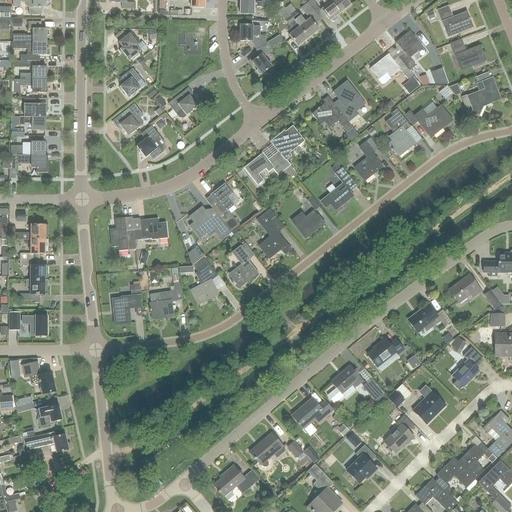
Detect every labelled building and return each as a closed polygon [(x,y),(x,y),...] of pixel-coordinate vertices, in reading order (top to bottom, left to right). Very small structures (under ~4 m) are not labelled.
[(42,15),(42,7),(47,7),(49,7),(50,6),(50,3),(49,1),(47,1),(47,0),(12,0),(13,7),(20,7),(20,2),(25,2),(25,3),(25,4),(25,5),(26,6),(27,7),(28,7),(29,7),(29,15),(42,15)] [(126,3),(126,0),(109,0),(109,3),(122,3),(121,9),(133,9),(133,3),(126,3)] [(191,0),(191,8),(205,8),(204,0),(191,0)] [(320,10),(312,0),(311,0),(307,3),(315,13),(315,14),(320,10)] [(330,0),(322,0),(327,6),(321,10),(330,21),(331,20),(332,22),(334,22),(336,20),(337,18),(335,16),(340,13),(332,2),(330,0)] [(330,0),(332,2),(340,13),(351,5),(347,0),(330,0)] [(261,2),(254,2),(240,1),(240,14),(254,14),(254,7),(261,8),(261,2)] [(301,8),(308,18),(315,13),(307,3),(301,8)] [(310,19),(306,22),(301,16),(300,17),(291,5),(285,9),(295,22),(299,27),(308,38),(318,30),(310,19)] [(446,6),(436,10),(439,16),(448,12),(446,6)] [(0,17),(10,17),(10,7),(0,7),(0,17)] [(290,26),(295,22),(285,9),(284,8),(279,12),(290,26)] [(467,13),(441,23),(443,28),(444,28),(448,37),(459,33),(459,31),(472,26),(467,13)] [(10,17),(0,17),(0,29),(9,29),(8,23),(10,23),(10,17)] [(24,25),(24,18),(15,17),(14,25),(24,25)] [(34,29),(34,36),(25,36),(25,35),(19,35),(19,30),(13,30),(13,42),(47,42),(47,36),(49,36),(50,35),(50,31),(49,30),(47,30),(47,29),(42,29),(42,22),(29,22),(29,29),(34,29)] [(266,44),(262,36),(260,36),(260,27),(252,27),(252,25),(240,25),(239,41),(252,41),(256,50),(266,44)] [(297,46),(308,38),(299,27),(289,35),(297,46)] [(148,31),(149,40),(157,39),(156,30),(148,31)] [(131,32),(118,43),(122,48),(120,49),(129,61),(141,52),(136,46),(140,43),(131,32)] [(403,53),(398,57),(409,70),(415,66),(408,58),(422,47),(409,32),(395,43),(403,53)] [(270,41),(274,48),(286,41),(282,34),(270,41)] [(459,39),(449,43),(451,49),(461,45),(459,39)] [(39,55),(46,55),(48,55),(50,54),(50,50),(48,49),(46,48),(47,42),(13,42),(13,49),(27,49),(27,61),(39,61),(39,55)] [(270,52),(266,44),(256,50),(259,56),(251,62),(261,75),(271,67),(264,57),(270,52)] [(480,46),(454,56),(456,62),(457,62),(461,71),(472,66),(472,64),(485,59),(480,46)] [(409,71),(409,70),(398,57),(393,61),(388,54),(370,69),(378,80),(382,85),(390,79),(389,78),(399,70),(407,79),(412,75),(409,71)] [(33,67),(33,74),(20,74),(20,80),(46,80),(46,67),(33,67)] [(133,68),(118,80),(122,85),(120,87),(129,98),(140,89),(136,84),(141,79),(133,68)] [(463,101),(462,101),(465,107),(470,105),(472,110),(471,113),(478,116),(483,105),(499,99),(494,86),(495,86),(493,80),(492,78),(481,83),(479,76),(474,78),(477,84),(476,84),(479,92),(462,98),(463,101)] [(419,86),(413,78),(402,86),(408,95),(419,86)] [(19,86),(33,86),(33,92),(46,93),(46,80),(20,80),(13,80),(13,93),(19,93),(19,86)] [(335,106),(350,125),(359,118),(354,113),(365,105),(359,98),(357,99),(352,93),(354,91),(346,81),(332,92),(340,102),(335,106)] [(457,84),(448,88),(453,94),(455,97),(460,94),(457,84)] [(453,94),(448,88),(447,86),(439,93),(445,100),(453,94)] [(152,88),(145,93),(149,99),(157,93),(152,88)] [(183,119),(186,116),(198,107),(189,96),(192,93),(188,88),(168,104),(179,118),(183,119)] [(24,99),(24,117),(46,118),(46,111),(47,111),(47,106),(46,106),(46,105),(39,104),(39,99),(24,99)] [(134,104),(111,122),(116,128),(119,125),(128,137),(144,124),(139,119),(143,116),(134,104)] [(350,125),(335,106),(330,110),(324,104),(311,114),(320,125),(324,122),(329,128),(337,121),(346,132),(352,128),(350,126),(350,125)] [(433,135),(452,120),(440,106),(427,116),(422,109),(414,116),(409,111),(404,115),(412,125),(417,121),(430,138),(433,135)] [(396,109),(390,114),(392,116),(385,122),(396,137),(388,144),(397,155),(407,146),(409,148),(415,143),(405,131),(410,127),(396,109)] [(46,118),(24,117),(24,118),(18,118),(18,125),(24,125),(24,124),(32,124),(32,130),(45,130),(46,118)] [(161,146),(156,141),(160,137),(151,126),(141,134),(145,140),(136,147),(145,158),(149,155),(153,160),(163,152),(159,147),(161,146)] [(279,164),(289,177),(296,172),(286,160),(291,156),(289,153),(304,141),(292,126),(284,132),(283,131),(269,142),(277,152),(272,156),(279,164)] [(378,162),(373,156),(375,154),(373,152),(378,148),(370,138),(357,148),(366,159),(354,168),(364,180),(377,169),(373,165),(378,162)] [(32,155),(45,156),(45,149),(47,149),(47,144),(45,144),(45,142),(32,142),(32,155)] [(23,147),(12,147),(11,155),(17,155),(23,155),(23,147)] [(277,187),(289,177),(279,164),(272,156),(267,160),(262,153),(243,168),(257,186),(262,181),(257,175),(265,169),(268,173),(272,169),(277,176),(271,180),(277,187)] [(325,160),(321,154),(318,153),(316,156),(314,159),(317,161),(319,164),(325,160)] [(17,155),(17,163),(23,163),(23,162),(32,162),(31,168),(35,168),(35,173),(48,173),(48,160),(48,156),(45,156),(32,155),(32,156),(23,156),(23,155),(17,155)] [(350,179),(341,169),(334,174),(342,184),(343,184),(350,179)] [(234,205),(228,197),(232,194),(224,184),(210,196),(217,205),(212,209),(230,231),(238,225),(227,210),(234,205)] [(335,210),(352,196),(343,184),(342,185),(342,184),(335,190),(331,184),(326,189),(330,194),(320,202),(325,207),(330,204),(335,210)] [(320,207),(312,196),(306,200),(314,211),(320,207)] [(202,206),(189,217),(193,223),(189,226),(199,239),(206,233),(209,237),(214,232),(221,241),(231,233),(230,231),(212,209),(207,213),(202,206)] [(269,258),(280,249),(284,255),(291,251),(278,234),(280,233),(280,232),(284,228),(269,209),(256,220),(270,238),(260,246),(269,258)] [(314,211),(312,212),(295,226),(305,238),(324,222),(318,214),(317,215),(314,211)] [(135,241),(134,230),(126,231),(124,219),(115,220),(116,230),(110,230),(112,248),(118,247),(119,252),(136,250),(135,241)] [(141,230),(134,230),(135,241),(152,239),(152,241),(168,239),(166,223),(158,224),(158,219),(140,221),(141,230)] [(30,240),(48,240),(48,226),(31,226),(31,233),(15,233),(15,227),(9,227),(9,240),(30,240)] [(40,260),(40,255),(48,255),(48,240),(30,240),(30,254),(20,253),(20,259),(40,260)] [(252,269),(247,261),(254,256),(245,244),(241,247),(240,246),(231,253),(241,266),(230,275),(239,287),(253,276),(249,271),(252,269)] [(189,255),(193,266),(201,260),(194,251),(189,255)] [(511,273),(511,251),(510,251),(509,252),(509,254),(497,254),(497,262),(483,263),(483,274),(488,274),(488,278),(497,277),(497,273),(511,273)] [(2,258),(2,274),(10,275),(10,258),(2,258)] [(201,285),(191,291),(198,304),(217,294),(210,281),(218,275),(204,258),(201,260),(193,266),(193,267),(197,272),(195,274),(201,285)] [(48,266),(40,266),(40,260),(20,259),(20,266),(30,267),(30,281),(48,281),(48,266)] [(472,299),(481,292),(469,275),(448,290),(458,303),(469,295),(472,299)] [(47,295),(48,281),(30,281),(26,281),(26,287),(30,287),(30,294),(19,294),(19,300),(34,300),(34,304),(39,304),(39,295),(47,295)] [(174,285),(174,291),(159,293),(149,294),(150,303),(149,304),(152,318),(165,316),(165,318),(173,316),(171,301),(182,300),(180,284),(174,285)] [(491,306),(498,301),(490,290),(483,295),(491,306)] [(113,314),(114,326),(125,324),(124,324),(130,323),(128,307),(135,306),(135,305),(141,305),(140,295),(134,296),(121,297),(121,298),(111,299),(113,311),(115,311),(115,314),(113,314)] [(417,333),(423,328),(426,332),(440,321),(444,326),(450,322),(442,310),(436,315),(429,305),(408,320),(417,333)] [(490,327),(504,327),(504,314),(490,314),(490,327)] [(30,337),(47,337),(47,317),(35,317),(35,318),(22,318),(22,325),(30,325),(30,337)] [(511,356),(511,335),(495,335),(495,357),(511,356)] [(397,355),(404,350),(396,339),(390,344),(385,338),(376,346),(377,347),(367,355),(377,367),(395,352),(397,355)] [(459,339),(456,346),(462,349),(465,343),(459,339)] [(463,387),(463,388),(479,372),(476,368),(478,366),(477,365),(482,360),(471,348),(463,356),(467,361),(452,376),(457,381),(453,385),(459,391),(463,387)] [(412,370),(423,364),(419,355),(408,361),(412,370)] [(37,362),(22,366),(23,374),(29,373),(30,377),(31,383),(32,385),(40,383),(43,395),(55,392),(51,373),(39,376),(39,374),(38,371),(39,371),(37,362)] [(343,396),(341,394),(352,385),(355,388),(363,381),(350,366),(331,382),(336,388),(327,396),(334,404),(343,396)] [(364,387),(371,395),(370,396),(378,405),(387,397),(372,379),(368,383),(364,387)] [(418,393),(425,399),(413,411),(426,425),(445,405),(432,392),(431,392),(425,386),(418,393)] [(387,398),(397,408),(404,400),(394,390),(387,398)] [(318,423),(333,411),(325,402),(319,407),(312,399),(292,416),(303,430),(315,419),(318,423)] [(33,409),(32,403),(15,407),(16,414),(33,409)] [(61,413),(60,413),(58,405),(48,407),(47,408),(39,410),(41,416),(49,414),(51,422),(61,419),(61,418),(62,418),(61,413)] [(488,433),(496,441),(487,449),(492,454),(496,458),(511,442),(511,430),(506,424),(509,421),(500,411),(483,429),(487,433),(488,433)] [(408,432),(414,426),(404,416),(395,424),(399,427),(384,442),(395,454),(406,442),(407,443),(414,437),(408,432)] [(53,433),(43,435),(26,439),(29,451),(54,445),(56,453),(68,450),(70,449),(71,448),(70,444),(68,443),(67,443),(65,434),(54,437),(53,433)] [(261,466),(261,465),(262,466),(263,467),(264,467),(265,467),(266,467),(267,467),(267,466),(268,466),(268,465),(268,464),(268,463),(268,462),(267,462),(267,461),(283,447),(271,433),(249,452),(261,466)] [(7,439),(9,446),(21,443),(19,436),(7,439)] [(287,448),(296,458),(303,452),(294,442),(287,448)] [(492,454),(487,449),(481,443),(477,448),(474,445),(457,462),(475,480),(484,471),(475,462),(483,454),(487,459),(492,454)] [(371,474),(376,469),(369,462),(375,456),(364,445),(355,454),(359,458),(346,471),(359,484),(369,473),(371,474)] [(303,452),(314,463),(316,460),(307,449),(303,452)] [(438,477),(434,481),(445,492),(449,487),(445,483),(453,475),(466,488),(475,480),(457,462),(453,457),(436,474),(438,477)] [(495,500),(507,511),(506,511),(511,506),(491,486),(499,478),(507,487),(511,481),(511,473),(499,461),(477,483),(494,500),(495,500)] [(307,472),(316,481),(313,484),(322,493),(308,507),(312,511),(332,511),(342,503),(328,489),(333,483),(315,464),(307,472)] [(232,493),(230,492),(236,487),(242,482),(248,490),(251,487),(255,484),(260,480),(252,471),(248,474),(243,478),(233,466),(224,474),(225,476),(214,485),(224,497),(225,496),(226,498),(229,498),(232,495),(232,493)] [(445,492),(434,481),(432,479),(414,496),(421,503),(417,506),(417,507),(422,511),(431,511),(424,505),(432,497),(447,511),(457,503),(445,492)] [(41,499),(48,495),(44,488),(37,492),(41,499)] [(7,500),(0,501),(0,511),(14,511),(11,511),(10,511),(8,502),(20,499),(18,494),(7,497),(6,497),(7,500)] [(498,511),(507,511),(495,500),(494,500),(490,504),(498,511)]
